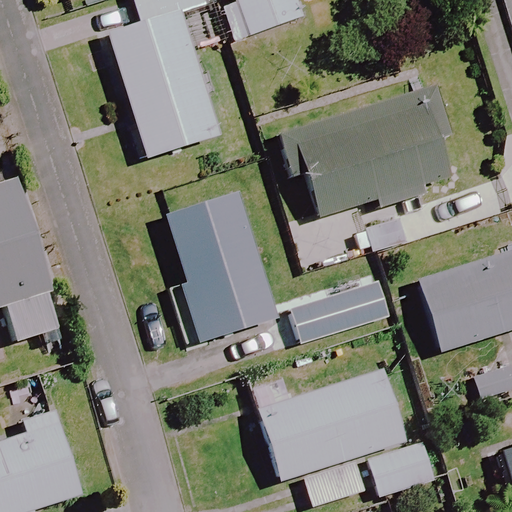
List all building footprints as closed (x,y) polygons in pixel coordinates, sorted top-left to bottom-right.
[(85,1),(84,0),(58,0),(61,8),(85,1)] [(215,142),(176,19),(212,8),(209,0),(128,0),(137,30),(103,41),(142,165),(215,142)] [(298,22),(290,0),(230,0),(245,41),(298,22)] [(299,30),(273,39),(289,84),(315,75),(299,30)] [(306,225),(323,220),(354,211),(367,254),(402,244),(392,209),(419,200),(417,192),(458,179),(431,91),(271,139),(285,185),(286,189),(294,186),(306,225)] [(0,319),(7,348),(51,337),(9,168),(0,170),(0,319)] [(234,199),(161,221),(183,291),(175,293),(192,350),(244,334),(251,356),(279,347),(234,199)] [(511,333),(511,255),(412,287),(435,358),(511,333)] [(358,326),(348,294),(287,314),(297,346),(358,326)] [(465,373),(476,414),(511,403),(511,373),(508,361),(465,373)] [(400,447),(379,375),(251,412),(273,487),(297,480),(306,511),(311,511),(356,499),(346,463),(400,447)] [(0,426),(0,511),(37,511),(75,501),(48,412),(0,426)] [(430,485),(420,451),(361,468),(372,503),(430,485)] [(511,460),(500,464),(511,505),(511,460)]
